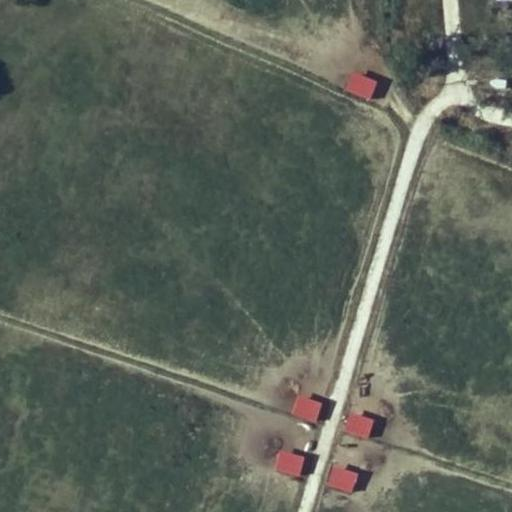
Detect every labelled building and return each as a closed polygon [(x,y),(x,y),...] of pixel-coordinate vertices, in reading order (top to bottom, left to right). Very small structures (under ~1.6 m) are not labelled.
[(353,71),(345,91),(371,102),(379,82),(353,71)] [(298,395),(291,415),(317,424),(324,404),(298,395)] [(350,411),(342,432),(368,441),(375,420),(350,411)] [(281,451),(275,471),(300,478),(306,458),(281,451)] [(332,467),(328,489),(356,492),(359,471),(332,467)]
